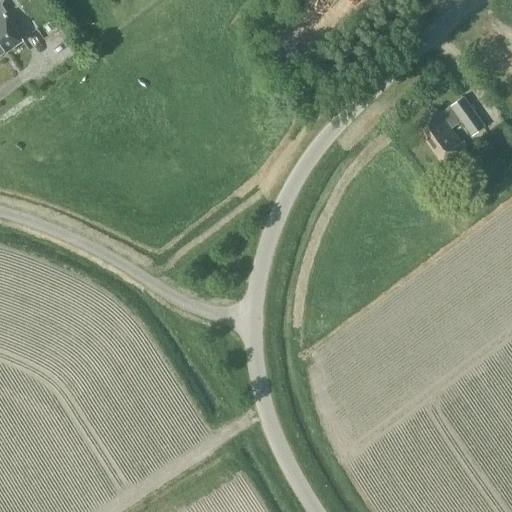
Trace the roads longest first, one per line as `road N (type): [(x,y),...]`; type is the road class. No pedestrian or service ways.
road 1 (unclassified): [(251,322),(262,259),(296,176),(335,126),(476,0)]
road 2 (residential): [(251,322),(178,301),(78,240),(0,213)]
road 3 (unclassified): [(318,511),(274,438),(257,385),(251,322)]
